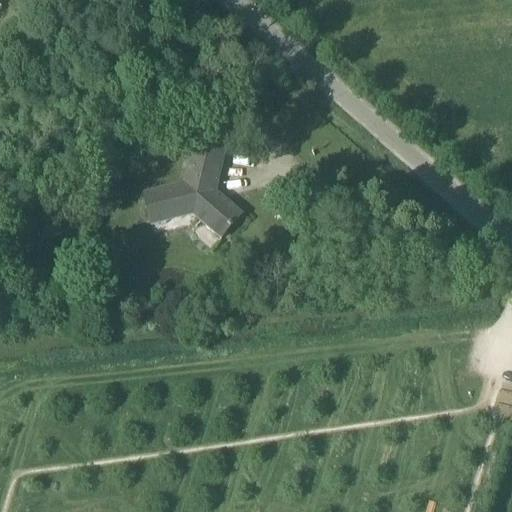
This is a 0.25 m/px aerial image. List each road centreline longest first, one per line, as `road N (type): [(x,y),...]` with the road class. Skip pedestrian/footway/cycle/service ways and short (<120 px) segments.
road 1 (track): [(0,393),(511,329)]
road 2 (tertiary): [(511,245),(230,0)]
